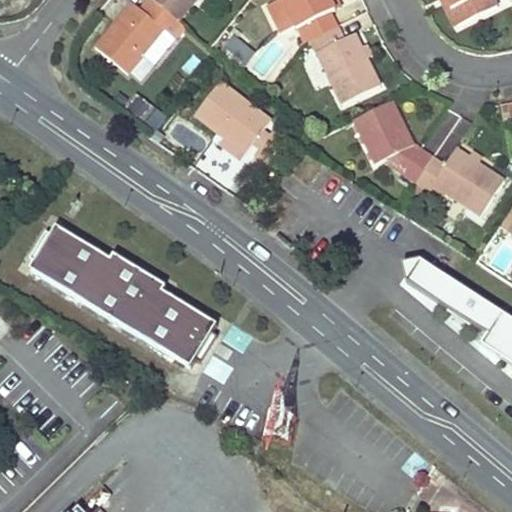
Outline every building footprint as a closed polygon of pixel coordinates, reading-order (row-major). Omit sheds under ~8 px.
[(149,0),(141,11),(134,5),(97,49),(130,76),(155,46),(166,32),(172,37),(177,42),(187,30),(179,24),(199,0),(149,0)] [(283,4),(269,11),(282,38),(303,28),(342,107),(380,89),(367,62),(361,51),(355,37),(343,43),(329,15),(335,12),(328,0),(282,0),(282,1),(283,4)] [(328,0),(335,12),(341,9),(336,0),(328,0)] [(440,0),(454,30),(460,28),(447,0),(440,0)] [(447,0),(460,28),(498,11),(493,0),(447,0)] [(166,32),(155,46),(161,51),(172,37),(166,32)] [(235,39),(226,52),(247,70),(257,57),(235,39)] [(361,51),(367,62),(373,59),(368,48),(361,51)] [(221,85),(196,118),(225,140),(246,156),(254,146),(262,135),(271,123),(221,85)] [(394,105),(356,124),(378,167),(393,160),(408,171),(404,176),(430,194),(435,186),(448,193),(482,216),(507,181),(481,164),(471,158),(459,151),(447,167),(422,150),(417,157),(409,151),(415,148),(394,105)] [(261,151),(256,157),(267,165),(284,142),(273,134),(269,140),(261,151)] [(254,146),(261,151),(269,140),(262,135),(254,146)] [(246,156),(225,140),(220,146),(241,163),(246,156)] [(474,153),(471,158),(481,164),(484,159),(474,153)] [(435,186),(430,194),(442,201),(448,193),(435,186)] [(511,212),(501,230),(506,233),(509,227),(511,228),(511,212)] [(36,267),(31,274),(191,371),(196,364),(201,368),(218,340),(212,337),(216,331),(163,298),(166,293),(115,261),(111,266),(56,233),(52,239),(47,236),(30,263),(36,267)] [(511,322),(421,263),(407,285),(488,338),(481,348),(505,364),(506,369),(511,369),(511,322)]
